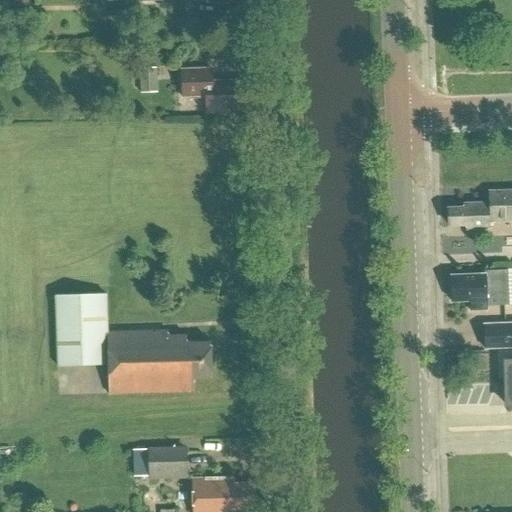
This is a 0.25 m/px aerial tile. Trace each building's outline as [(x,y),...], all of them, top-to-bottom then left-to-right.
[(159,92),(159,69),(142,69),(143,93),(159,92)] [(210,69),(181,70),(182,98),(206,97),(206,112),(226,111),(226,109),(243,108),(243,82),(211,83),(210,69)] [(489,203),(464,204),(464,208),(448,208),(449,225),(471,225),(471,230),(490,229),(490,223),(511,222),(511,192),(488,193),(489,203)] [(451,276),(452,302),(470,302),(470,311),(487,310),(487,305),(508,304),(507,271),(484,272),(484,275),(451,276)] [(192,377),(210,377),(208,340),(183,341),(183,335),(166,336),(166,329),(105,332),(103,294),(52,296),(54,366),(106,364),(107,394),(192,390),(192,377)] [(504,332),(485,332),(486,349),(511,347),(511,323),(504,324),(504,332)] [(150,450),(134,450),(135,477),(151,476),(186,475),(185,449),(150,450)] [(191,480),(192,511),(253,511),(253,486),(233,486),(233,480),(191,480)]
